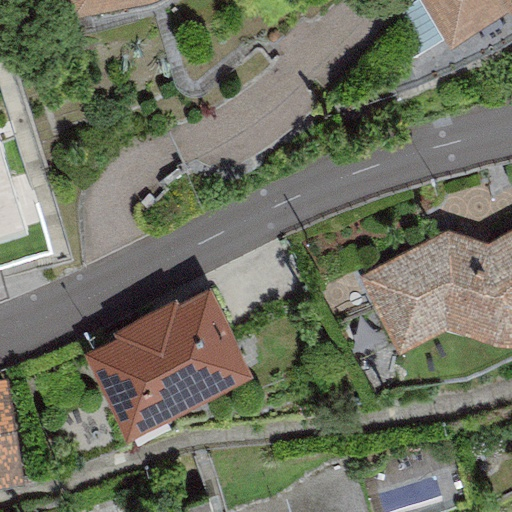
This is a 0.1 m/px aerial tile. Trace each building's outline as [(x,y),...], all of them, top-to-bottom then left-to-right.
[(68,0),(71,9),(117,0),(68,0)] [(511,0),(419,0),(449,41),(511,6),(511,0)] [(0,132),(0,225),(26,217),(0,132)] [(446,222),(360,268),(398,339),(447,314),(480,324),(495,329),(508,331),(511,329),(511,220),(487,232),(446,222)] [(85,340),(124,417),(248,354),(209,277),(178,292),(176,287),(112,319),(115,324),(85,340)] [(0,464),(22,460),(6,367),(0,368),(0,464)] [(451,438),(360,460),(376,511),(425,511),(465,496),(451,438)] [(213,511),(367,511),(351,462),(213,511)]
